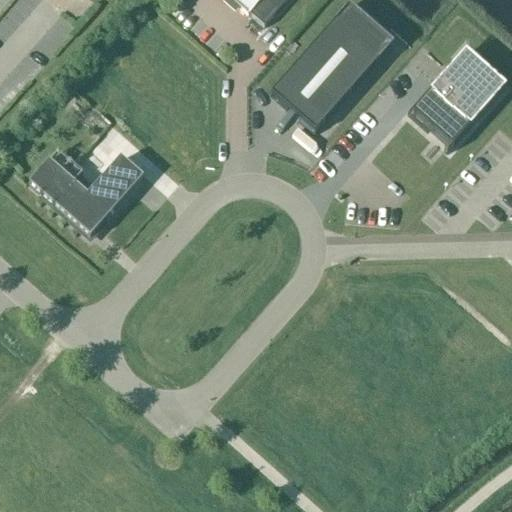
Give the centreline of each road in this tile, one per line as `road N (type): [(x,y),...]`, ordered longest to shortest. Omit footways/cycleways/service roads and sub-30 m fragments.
road 1 (unclassified): [(82,348),(211,200),(250,187),(287,197),(313,244),(298,291),(195,409),(152,409)]
road 2 (unknown): [(299,209),(322,200),(423,83)]
